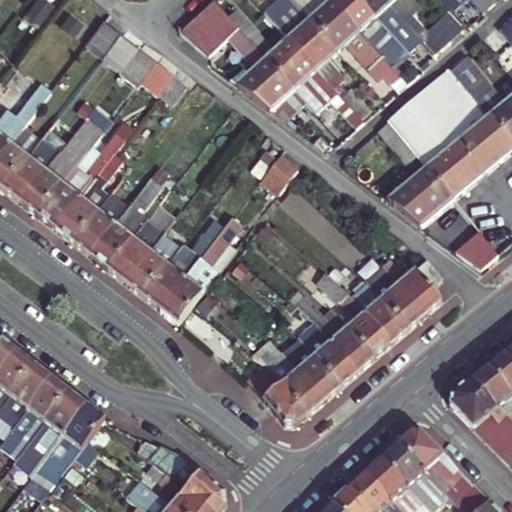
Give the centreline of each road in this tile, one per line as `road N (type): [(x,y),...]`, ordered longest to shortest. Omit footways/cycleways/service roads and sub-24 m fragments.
road 1 (residential): [(499,310),(138,28),(169,0)]
road 2 (residential): [(226,429),(154,351),(0,229)]
road 3 (residential): [(0,303),(116,392),(187,408),(226,429)]
road 4 (primary): [(296,487),(406,386)]
road 5 (residential): [(406,386),(511,492)]
road 6 (primary): [(406,386),(499,310)]
